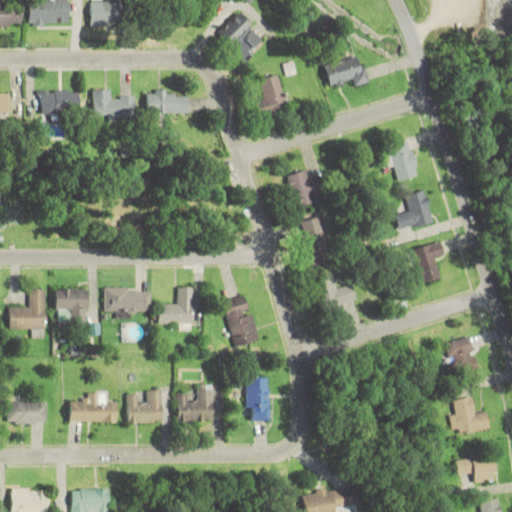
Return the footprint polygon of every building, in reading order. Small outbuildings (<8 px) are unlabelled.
[(26,0),(27,25),(67,25),(67,0),(26,0)] [(165,31),(193,5),(188,0),(165,0),(150,15),(165,31)] [(88,26),(116,26),(116,1),(88,1),(88,26)] [(0,5),(0,26),(20,26),(20,6),(0,5)] [(266,42),(241,12),(217,31),(243,61),(266,42)] [(330,87),(367,79),(362,55),(325,64),(330,87)] [(265,98),(256,100),(260,115),(288,108),(279,74),(259,79),(265,98)] [(0,90),(0,115),(9,115),(9,91),(0,90)] [(108,120),(135,119),(135,98),(113,98),(112,90),(94,90),(94,115),(107,115),(108,120)] [(68,91),(39,91),(39,114),(68,114),(68,91)] [(146,113),(187,113),(187,91),(146,91),(146,113)] [(388,143),(391,154),(387,155),(394,181),(418,174),(408,138),(388,143)] [(283,178),(297,208),(317,198),(302,169),(283,178)] [(398,230),(432,221),(424,190),(404,195),(408,208),(393,211),(398,230)] [(325,261),(320,217),(302,219),(307,263),(325,261)] [(435,260),(444,257),(438,240),(412,250),(425,284),(442,278),(435,260)] [(351,283),(335,287),(333,277),(316,281),(322,311),(355,304),(351,283)] [(160,324),(193,324),(193,286),(177,286),(177,304),(160,304),(160,324)] [(151,288),(105,288),(105,313),(151,313),(151,288)] [(9,307),(9,328),(31,328),(31,336),(46,336),(46,289),(28,289),(28,307),(9,307)] [(88,289),(56,289),(56,323),(88,323),(88,289)] [(223,301),(236,346),(259,339),(246,295),(223,301)] [(478,368),(468,336),(444,343),(453,375),(478,368)] [(247,378),(247,419),(269,419),(269,378),(247,378)] [(178,421),(214,421),(214,384),(198,384),(198,396),(178,396),(178,421)] [(162,422),(162,390),(144,390),(144,400),(137,400),(137,392),(127,392),(127,422),(162,422)] [(116,402),(106,402),(106,391),(86,391),(86,402),(67,402),(67,421),(116,421),(116,402)] [(488,411),(476,412),(473,396),(455,399),(457,411),(450,412),(454,434),(490,428),(488,411)] [(45,402),(6,402),(6,423),(45,423),(45,402)] [(495,480),(494,454),(457,456),(458,474),(474,473),(474,482),(495,480)] [(304,511),(351,511),(358,511),(354,485),(302,493),(304,511)] [(10,511),(48,511),(48,489),(10,489),(10,511)] [(72,511),(108,511),(108,490),(72,490),(72,511)] [(480,500),(481,511),(500,511),(499,498),(480,500)]
